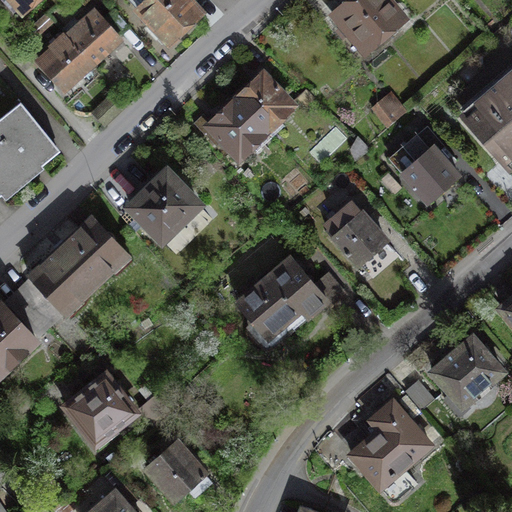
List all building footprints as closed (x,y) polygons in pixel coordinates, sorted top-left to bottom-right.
[(53,0),(16,0),(33,18),(53,0)] [(102,0),(84,0),(91,9),(102,0)] [(219,17),(200,0),(164,0),(150,16),(185,52),(219,17)] [(398,16),(384,0),(356,0),(353,3),(335,18),(361,48),(398,16)] [(130,43),(100,14),(49,62),(77,92),(130,43)] [(64,34),(53,20),(34,34),(45,48),(64,34)] [(262,75),(237,100),(265,129),(291,104),(262,75)] [(511,79),(468,118),(507,163),(511,158),(511,79)] [(132,112),(117,97),(95,119),(109,134),(132,112)] [(265,129),(237,100),(211,125),(239,154),(256,138),(262,144),(271,135),(265,129)] [(388,127),(398,120),(386,104),(376,112),(388,127)] [(73,152),(38,107),(0,136),(0,186),(12,202),(73,152)] [(438,140),(425,126),(390,159),(429,202),(459,175),(445,161),(447,159),(440,150),(438,152),(432,145),(438,140)] [(197,221),(207,212),(166,171),(129,206),(161,239),(179,221),(186,228),(195,219),(197,221)] [(395,252),(362,213),(354,220),(341,205),(324,220),(337,235),(335,237),(369,275),(395,252)] [(56,251),(30,276),(64,311),(79,296),(81,298),(112,268),(110,267),(125,253),(92,218),(65,243),(64,241),(55,250),(56,251)] [(313,284),(290,257),(237,302),(267,337),(301,309),(308,317),(326,301),(331,307),(345,295),(326,273),(313,284)] [(19,293),(41,316),(52,305),(30,282),(19,293)] [(41,316),(19,293),(8,304),(39,336),(50,325),(41,316)] [(511,298),(501,308),(511,321),(511,298)] [(0,371),(35,338),(0,302),(0,371)] [(502,371),(472,337),(456,351),(453,349),(443,358),(445,361),(432,372),(450,392),(444,397),(460,415),(470,406),(466,402),(502,371)] [(135,411),(105,373),(65,405),(95,443),(135,411)] [(172,413),(157,395),(140,409),(155,428),(172,413)] [(429,444),(392,402),(371,420),(374,423),(368,428),(374,435),(352,454),(394,503),(412,487),(399,471),(429,444)] [(212,481),(176,442),(147,468),(174,498),(186,487),(195,496),(212,481)] [(132,511),(115,491),(91,511),(132,511)]
